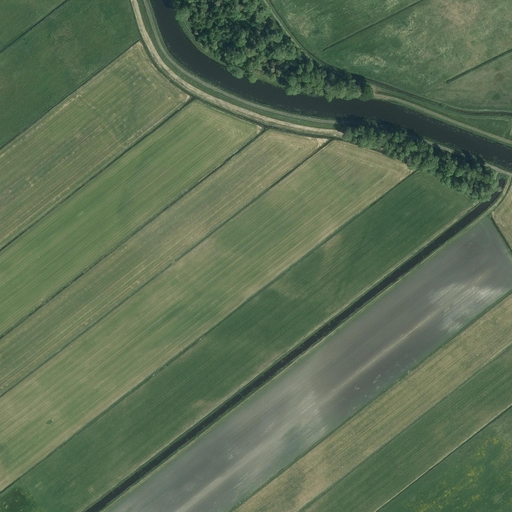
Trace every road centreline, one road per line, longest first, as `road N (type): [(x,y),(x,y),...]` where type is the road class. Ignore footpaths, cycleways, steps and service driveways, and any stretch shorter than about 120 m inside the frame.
road 1 (track): [(135,0),(155,55),(199,93),(395,152),(482,197)]
road 2 (track): [(511,145),(392,100),(258,80),(192,40),(175,0)]
road 3 (track): [(377,97),(378,87),(313,60),(266,0)]
